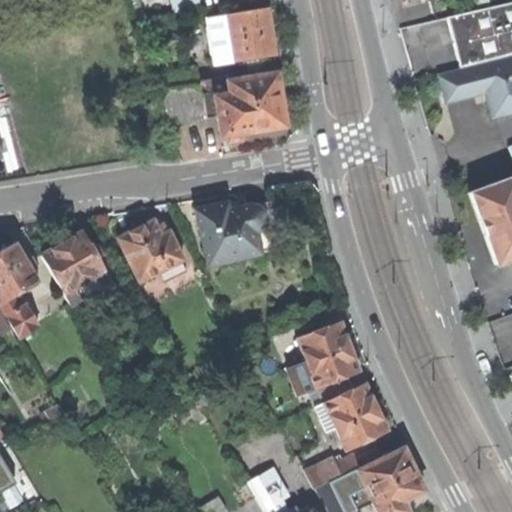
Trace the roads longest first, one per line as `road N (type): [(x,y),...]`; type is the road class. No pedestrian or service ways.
road 1 (secondary): [(328,156),(369,312),(463,511)]
road 2 (secondary): [(511,457),(456,341),(394,139)]
road 3 (residential): [(0,201),(328,156)]
road 4 (secondary): [(296,0),(328,156)]
road 5 (secondary): [(394,139),(360,0)]
